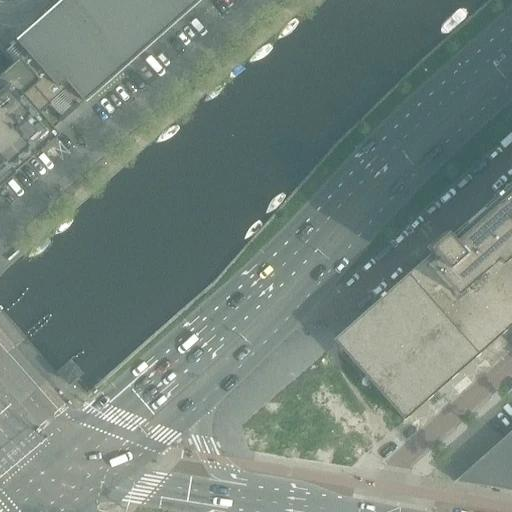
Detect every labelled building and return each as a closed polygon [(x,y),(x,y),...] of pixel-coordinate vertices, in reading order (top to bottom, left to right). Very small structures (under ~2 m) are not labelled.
[(0,0),(0,175),(63,120),(61,117),(60,117),(48,104),(61,93),(73,106),(72,106),(74,108),(75,109),(78,106),(83,102),(57,74),(49,81),(14,41),(1,53),(0,50),(0,0)] [(47,0),(22,34),(14,41),(49,81),(57,74),(83,102),(85,101),(84,101),(104,83),(105,83),(106,82),(105,81),(127,65),(126,64),(128,63),(127,62),(147,45),(148,45),(149,44),(149,43),(169,26),(171,25),(170,24),(190,7),(191,7),(192,6),(192,5),(197,0),(47,0)] [(511,181),(449,238),(444,232),(426,248),(431,254),(424,260),(333,340),(336,343),(403,420),(511,324),(511,181)] [(69,366),(62,372),(69,380),(76,373),(69,366)] [(511,430),(456,480),(455,480),(455,482),(457,483),(511,491),(511,430)]
